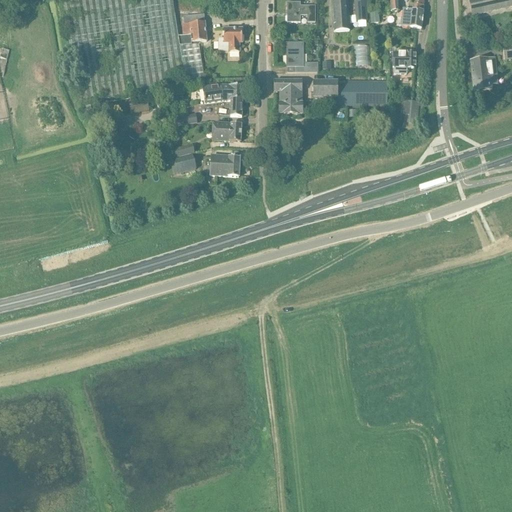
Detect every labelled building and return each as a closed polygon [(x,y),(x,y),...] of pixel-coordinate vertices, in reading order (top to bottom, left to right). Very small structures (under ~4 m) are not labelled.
[(61,0),(68,40),(176,24),(172,0),(61,0)] [(347,0),(332,1),(334,33),(335,33),(348,32),(349,32),(347,0)] [(399,0),(390,0),(391,13),(400,12),(399,0)] [(409,5),(409,11),(403,11),(401,27),(421,30),(423,12),(424,7),(424,0),(412,0),(412,5),(409,5)] [(511,0),(467,0),(472,18),(511,8),(511,0)] [(366,2),(355,2),(356,22),(367,22),(366,2)] [(300,7),(300,4),(287,4),(287,24),(300,24),(300,17),(307,17),(307,24),(315,24),(315,7),(300,7)] [(370,25),(379,24),(378,12),(369,13),(370,25)] [(183,18),(184,26),(205,24),(204,16),(183,18)] [(181,26),(183,37),(178,38),(176,24),(68,40),(77,105),(186,88),(185,82),(204,80),(198,44),(207,43),(205,24),(184,26),(181,26)] [(229,51),(229,54),(239,53),(239,44),(242,44),(242,30),(223,30),(223,40),(218,40),(218,51),(229,51)] [(287,68),(295,68),(295,74),(318,74),(318,64),(303,64),(303,45),(287,45),(287,68)] [(504,62),(511,61),(511,45),(502,47),(504,62)] [(355,67),(367,66),(366,46),(355,46),(355,67)] [(0,48),(0,74),(3,75),(8,50),(0,48)] [(415,69),(416,54),(406,54),(396,53),(396,48),(389,48),(389,54),(392,54),(392,69),(394,69),(394,75),(407,76),(407,69),(415,69)] [(470,63),(473,93),(492,91),(491,86),(498,85),(495,60),(470,63)] [(279,93),(279,99),(303,99),(303,82),(274,82),(274,93),(279,93)] [(338,87),(338,83),(312,82),(312,99),(337,100),(337,108),(387,109),(387,83),(346,82),(346,87),(338,87)] [(204,106),(222,103),(228,103),(230,103),(230,118),(242,118),(243,87),(228,87),(228,86),(222,86),(220,86),(202,88),(204,106)] [(303,99),(279,99),(279,115),(303,115),(303,99)] [(402,125),(403,125),(417,126),(417,122),(421,123),(423,106),(419,105),(419,104),(404,103),(402,125)] [(195,116),(175,119),(177,128),(197,125),(195,116)] [(213,143),(229,143),(241,144),(241,125),(230,124),(215,123),(213,143)] [(171,152),(173,160),(194,154),(192,146),(171,152)] [(196,171),(192,156),(173,161),(178,176),(196,171)] [(209,178),(227,178),(239,179),(240,159),(228,158),(211,157),(209,178)]
